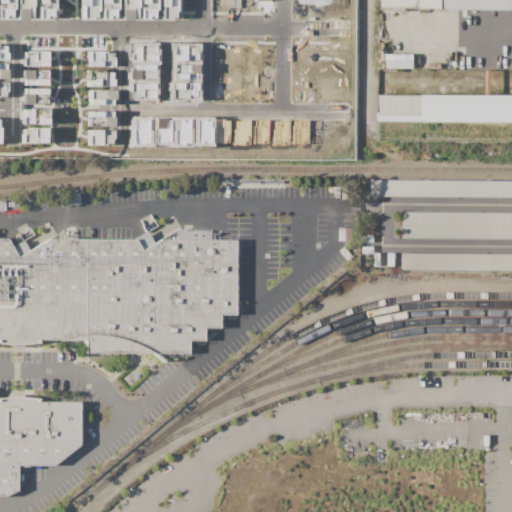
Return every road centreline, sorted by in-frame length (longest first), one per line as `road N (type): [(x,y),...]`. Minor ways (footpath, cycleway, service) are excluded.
road 1 (residential): [(0,27),(282,29)]
road 2 (residential): [(118,111),(347,112)]
